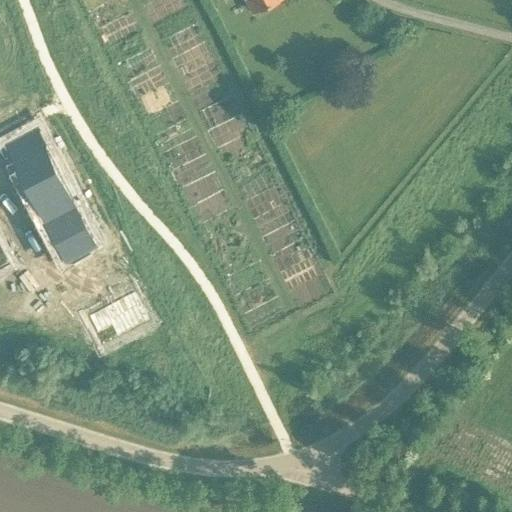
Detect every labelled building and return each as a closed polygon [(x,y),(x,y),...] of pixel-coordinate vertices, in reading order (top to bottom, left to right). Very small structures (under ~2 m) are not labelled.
[(248,0),(254,11),(274,0),(248,0)] [(0,61),(0,89),(21,79),(16,70),(7,75),(0,61)] [(14,98),(0,105),(0,130),(24,118),(14,98)] [(26,131),(30,137),(37,133),(34,127),(26,131)] [(23,140),(30,137),(26,131),(20,134),(23,140)] [(28,152),(43,145),(37,133),(30,137),(23,140),(22,141),(28,152)] [(22,141),(23,140),(20,134),(13,137),(17,144),(22,141)] [(6,141),(10,147),(17,144),(13,137),(6,141)] [(18,180),(19,182),(58,162),(48,142),(43,145),(28,152),(22,141),(17,144),(10,147),(16,159),(8,163),(18,180)] [(29,202),(36,199),(68,182),(58,162),(19,182),(29,202)] [(36,199),(46,217),(78,200),(68,182),(36,199)] [(46,217),(56,236),(88,219),(78,200),(46,217)] [(98,240),(88,219),(56,236),(66,256),(98,240)] [(0,242),(0,267),(10,262),(0,242)] [(130,292),(135,290),(125,272),(118,275),(123,286),(126,284),(130,292)] [(111,340),(118,337),(150,320),(135,291),(128,295),(113,303),(89,316),(98,334),(105,330),(111,340)] [(511,472),(502,493),(511,497),(511,472)]
